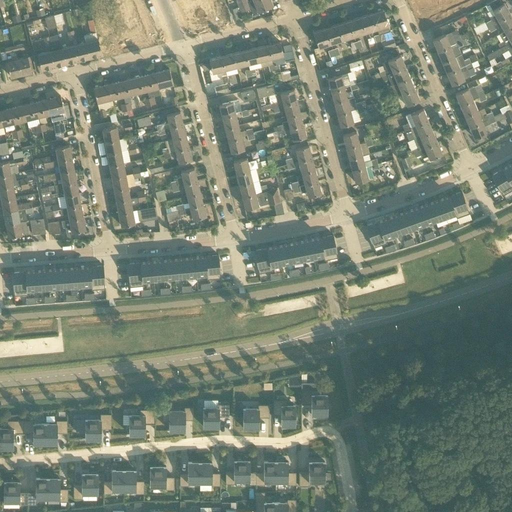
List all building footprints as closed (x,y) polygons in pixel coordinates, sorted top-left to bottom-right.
[(10,0),(15,16),(17,22),(21,21),(20,15),(15,0),(10,0)] [(131,0),(116,0),(114,1),(118,11),(133,5),(131,0)] [(197,0),(184,6),(188,17),(208,9),(204,0),(197,0)] [(253,0),(248,2),(250,8),(251,9),(253,14),(258,12),(273,5),(271,0),(253,0)] [(429,0),(415,0),(425,18),(436,13),(429,0)] [(443,0),(429,0),(436,13),(447,8),(443,0)] [(248,2),(239,6),(241,12),(250,8),(248,2)] [(491,19),(486,22),(488,27),(511,14),(504,3),(492,10),(495,15),(491,18),(491,19)] [(133,5),(118,11),(121,22),(137,16),(133,5)] [(242,17),(238,7),(233,10),(236,19),(242,17)] [(208,9),(188,17),(192,29),(212,21),(208,9)] [(372,13),(377,29),(379,35),(381,41),(381,43),(393,39),(390,31),(383,9),(372,13)] [(365,33),(377,29),(372,13),(360,17),(365,33)] [(511,27),(511,16),(511,14),(488,27),(491,31),(501,25),(505,31),(511,27)] [(45,18),(44,18),(45,18),(46,22),(47,29),(56,27),(56,25),(54,15),(45,18)] [(137,16),(121,22),(125,32),(141,26),(137,16)] [(354,37),(365,33),(360,17),(349,21),(354,37)] [(90,58),(102,55),(94,25),(93,19),(87,21),(91,34),(84,36),(86,42),(90,58)] [(342,40),(354,37),(349,21),(337,24),(342,40)] [(331,44),(342,40),(337,24),(326,28),(331,44)] [(141,26),(125,32),(129,42),(145,36),(141,26)] [(487,56),(511,41),(511,27),(505,31),(499,34),(503,41),(485,52),(487,56)] [(319,48),(331,44),(326,28),(314,32),(319,48)] [(472,31),(460,36),(462,41),(473,36),(472,31)] [(438,51),(462,41),(460,36),(454,38),(451,32),(433,40),(438,51)] [(62,48),(60,43),(52,45),(50,36),(46,37),(48,45),(50,51),(54,66),(66,64),(62,48)] [(384,50),(396,46),(393,39),(381,43),(384,50)] [(461,54),(458,47),(464,45),(462,41),(438,51),(442,62),(461,54)] [(511,41),(487,56),(489,61),(508,50),(511,56),(511,55),(511,41)] [(86,42),(78,44),(74,45),(78,61),(90,58),(86,42)] [(273,64),(274,69),(279,68),(278,63),(285,61),(284,55),(280,42),(268,45),(272,58),(273,64)] [(16,51),(25,49),(23,44),(14,46),(16,51),(16,54),(17,54),(16,51)] [(78,61),(74,45),(62,48),(66,64),(78,61)] [(260,61),(272,58),(268,45),(257,48),(260,61)] [(12,55),(16,54),(14,46),(5,48),(6,54),(11,52),(12,55)] [(248,64),(260,61),(257,48),(245,51),(248,64)] [(54,66),(50,51),(46,52),(38,54),(41,69),(54,66)] [(237,67),(248,64),(245,51),(233,53),(237,67)] [(225,70),(237,67),(233,53),(221,56),(225,70)] [(17,59),(21,74),(32,72),(28,57),(27,54),(23,55),(23,58),(17,59)] [(469,58),(464,60),(461,54),(442,62),(447,73),(471,63),(469,58)] [(381,77),(406,66),(401,55),(388,60),(391,68),(380,72),(381,77)] [(213,73),(225,70),(221,56),(209,59),(213,73)] [(17,59),(13,60),(12,61),(11,58),(7,59),(7,62),(11,77),(21,74),(17,59)] [(351,71),(364,67),(362,61),(350,65),(351,71)] [(497,63),(494,65),(497,70),(504,66),(501,61),(500,61),(497,63)] [(470,77),(467,70),(473,68),(471,63),(447,73),(452,85),(470,77)] [(391,85),(410,77),(406,66),(381,77),(383,82),(389,79),(391,85)] [(170,69),(157,72),(161,87),(166,86),(173,84),(170,69)] [(289,70),(282,70),(282,79),(290,79),(289,70)] [(158,87),(161,87),(157,72),(144,75),(148,90),(158,87)] [(487,75),(490,81),(497,78),(494,72),(487,75)] [(350,80),(349,79),(348,73),(328,79),(331,91),(345,87),(350,86),(357,84),(355,79),(350,80)] [(135,93),(148,90),(144,75),(132,79),(135,93)] [(402,94),(415,89),(410,77),(391,85),(389,86),(390,87),(389,87),(392,93),(389,94),(391,99),(396,96),(396,97),(402,94)] [(129,95),(135,93),(132,79),(119,82),(123,96),(125,104),(124,104),(126,111),(132,109),(130,103),(131,102),(129,95)] [(112,99),(123,96),(119,82),(106,85),(110,99),(112,99)] [(259,98),(277,93),(274,83),(257,88),(259,98)] [(217,94),(229,91),(227,84),(215,87),(217,94)] [(97,102),(110,99),(106,85),(94,88),(97,102)] [(166,86),(161,87),(163,98),(169,97),(166,86)] [(334,102),(348,99),(345,87),(331,91),(334,102)] [(460,105),(473,100),(478,97),(484,95),(482,90),(477,92),(474,87),(469,89),(469,88),(455,93),(460,105)] [(284,105),(297,101),(294,89),(281,93),(284,105)] [(402,94),(407,105),(420,100),(415,89),(402,94)] [(253,100),(255,99),(253,90),(241,93),(243,102),(253,100)] [(66,118),(64,111),(61,96),(49,99),(52,114),(54,121),(66,118)] [(337,114),(351,110),(356,109),(355,104),(354,97),(348,99),(334,102),(337,114)] [(39,117),(52,114),(49,99),(36,102),(39,117)] [(465,116),(478,111),(473,100),(460,105),(465,116)] [(236,114),(233,101),(219,105),(222,117),(236,114)] [(287,116),(300,113),(297,101),(284,105),(287,116)] [(27,120),(39,117),(36,102),(24,105),(27,120)] [(272,108),(278,106),(277,102),(271,104),(262,106),(263,110),(272,108)] [(15,123),(27,120),(24,105),(11,108),(15,123)] [(0,113),(3,126),(15,123),(11,108),(0,110),(0,113)] [(404,130),(428,120),(423,109),(405,116),(408,123),(403,126),(404,130)] [(351,110),(337,114),(340,126),(354,123),(351,110)] [(470,127),(494,117),(492,113),(492,112),(480,117),(478,111),(465,116),(470,127)] [(180,112),(167,115),(170,127),(183,124),(180,112)] [(290,128),(304,125),(300,113),(287,116),(290,128)] [(225,129),(239,125),(236,114),(222,117),(225,129)] [(151,124),(149,116),(137,119),(139,127),(151,124)] [(484,126),(496,121),(494,117),(470,127),(475,139),(487,133),(484,126)] [(414,139),(433,131),(428,120),(404,130),(407,135),(412,133),(414,139)] [(56,132),(65,131),(64,123),(54,124),(56,132)] [(170,127),(173,139),(186,136),(183,124),(170,127)] [(228,140),(242,137),(239,125),(225,129),(228,140)] [(290,128),(292,135),(293,140),(307,137),(304,125),(290,128)] [(105,141),(119,138),(116,126),(103,129),(105,141)] [(414,152),(438,142),(433,131),(414,139),(417,146),(412,148),(414,152)] [(346,147),(360,144),(356,132),(343,135),(346,147)] [(186,136),(173,139),(176,151),(189,148),(186,136)] [(242,137),(228,140),(231,152),(245,149),(242,137)] [(108,153),(121,151),(119,138),(105,141),(108,153)] [(255,143),(257,150),(270,147),(269,143),(267,139),(257,141),(258,143),(255,143)] [(438,142),(414,152),(416,157),(421,155),(422,157),(428,154),(430,159),(443,154),(438,142)] [(0,155),(9,153),(7,143),(0,144),(0,155)] [(349,159),(363,155),(360,144),(346,147),(349,159)] [(58,160),(72,157),(69,145),(56,148),(58,160)] [(299,161),(312,158),(309,146),(296,149),(299,161)] [(189,148),(176,151),(179,163),(192,159),(189,148)] [(13,159),(24,157),(22,151),(12,153),(13,159)] [(110,165),(123,163),(121,151),(108,153),(110,165)] [(376,159),(364,162),(363,155),(349,159),(352,171),(366,167),(371,166),(377,163),(376,159)] [(407,157),(401,159),(404,168),(412,165),(409,156),(407,157)] [(61,172),(74,169),(72,157),(58,160),(50,161),(43,163),(44,168),(59,165),(61,172)] [(0,175),(15,173),(18,172),(17,165),(24,163),(23,158),(0,162),(0,175)] [(236,174),(250,170),(247,158),(233,161),(236,174)] [(302,173),(315,169),(312,158),(299,161),(302,173)] [(149,165),(151,173),(163,169),(161,162),(149,165)] [(112,177),(126,175),(123,163),(110,165),(112,177)] [(511,184),(511,163),(503,169),(511,184)] [(366,167),(352,171),(355,183),(369,179),(366,167)] [(184,184),(198,180),(195,168),(181,172),(182,177),(176,178),(177,181),(171,182),(172,187),(178,185),(184,184)] [(54,185),(76,181),(74,169),(61,172),(42,175),(44,182),(53,180),(54,185)] [(305,184),(318,181),(315,169),(302,173),(305,184)] [(511,184),(503,169),(491,176),(503,196),(511,190),(511,184)] [(35,177),(34,170),(26,171),(28,179),(35,177)] [(239,185),(253,182),(250,170),(236,174),(239,185)] [(0,175),(0,188),(13,186),(21,184),(28,183),(27,178),(20,179),(20,180),(16,180),(15,173),(0,175)] [(115,190),(128,187),(126,175),(112,177),(115,190)] [(198,180),(184,184),(185,189),(187,196),(201,192),(198,180)] [(65,196),(79,193),(76,181),(54,185),(48,186),(40,188),(41,193),(55,190),(55,192),(64,191),(65,196)] [(299,186),(293,188),(295,193),(301,191),(301,193),(307,191),(308,197),(322,193),(318,181),(305,184),(305,185),(299,186)] [(242,197),(256,193),(253,182),(239,185),(242,197)] [(0,188),(0,189),(2,200),(15,198),(13,186),(0,188)] [(117,202),(130,199),(128,187),(115,190),(117,202)] [(256,193),(242,197),(245,209),(259,206),(259,205),(268,202),(269,205),(281,202),(277,188),(267,191),(261,192),(256,193)] [(291,189),(283,191),(286,201),(294,199),(291,189)] [(163,190),(156,192),(159,202),(166,200),(163,190)] [(201,192),(187,196),(190,207),(204,204),(201,192)] [(462,192),(449,196),(456,214),(457,218),(470,213),(462,192)] [(68,207),(81,205),(79,193),(65,196),(62,196),(57,197),(58,204),(60,209),(68,207)] [(445,218),(456,214),(449,196),(439,200),(445,218)] [(31,202),(17,205),(15,198),(2,200),(4,212),(18,210),(17,209),(25,208),(32,207),(31,202)] [(119,214),(133,211),(131,205),(138,203),(137,198),(130,199),(117,202),(119,214)] [(445,218),(439,200),(429,204),(435,221),(445,218)] [(178,210),(167,213),(169,221),(181,218),(180,215),(185,214),(186,215),(192,214),(193,219),(207,216),(204,204),(190,207),(184,209),(178,210)] [(419,207),(425,225),(435,221),(429,204),(419,207)] [(68,207),(60,209),(61,215),(69,214),(70,219),(83,217),(81,205),(68,207)] [(138,210),(140,222),(158,218),(156,206),(138,210)] [(425,225),(419,207),(409,211),(415,229),(425,225)] [(6,224),(20,221),(18,210),(4,212),(6,224)] [(133,211),(119,214),(122,226),(135,223),(133,211)] [(398,215),(405,232),(415,229),(409,211),(398,215)] [(398,215),(389,218),(395,236),(405,232),(398,215)] [(72,232),(86,230),(83,217),(70,219),(61,220),(62,227),(65,227),(67,238),(73,237),(72,232)] [(395,236),(389,218),(378,222),(385,240),(395,236)] [(30,220),(33,234),(46,233),(45,228),(44,219),(30,220)] [(28,233),(26,224),(26,221),(20,222),(20,221),(6,224),(9,237),(28,233)] [(49,233),(60,233),(59,221),(48,223),(49,233)] [(385,240),(378,222),(366,226),(373,248),(386,244),(385,240)] [(325,256),(324,256),(325,260),(339,258),(334,235),(321,238),(325,256)] [(310,240),(313,258),(324,256),(325,256),(321,238),(310,240)] [(300,242),(303,260),(313,258),(310,240),(300,242)] [(289,244),(293,262),(303,260),(300,242),(289,244)] [(279,246),(282,264),(293,262),(289,244),(279,246)] [(279,246),(268,248),(271,267),(272,267),(282,264),(279,246)] [(273,271),(272,267),(271,267),(268,248),(255,251),(259,274),(273,271)] [(208,275),(207,275),(208,279),(221,278),(219,255),(206,256),(208,275)] [(206,256),(195,257),(197,276),(207,275),(208,275),(206,256)] [(184,258),(186,277),(197,276),(195,257),(184,258)] [(175,278),(186,277),(184,258),(173,259),(175,278)] [(165,279),(175,278),(173,259),(163,260),(165,279)] [(152,261),(154,280),(165,279),(163,260),(152,261)] [(152,261),(142,262),(143,281),(144,281),(154,280),(152,261)] [(144,286),(144,281),(143,281),(142,262),(128,264),(130,287),(144,286)] [(105,265),(91,267),(93,286),(92,286),(92,290),(106,289),(105,265)] [(80,267),(69,268),(71,287),(81,287),(80,267)] [(81,287),(92,286),(93,286),(91,267),(80,267),(81,287)] [(71,287),(69,268),(58,269),(60,288),(71,287)] [(48,270),(49,289),(60,288),(58,269),(48,270)] [(49,289),(48,270),(37,271),(39,290),(49,289)] [(29,294),(28,290),(26,271),(13,273),(14,296),(29,294)] [(28,290),(39,290),(37,271),(26,271),(28,290)] [(311,404),(311,415),(327,415),(327,394),(318,394),(318,390),(301,390),(301,404),(311,404)] [(273,415),(281,415),(281,425),(295,425),(295,405),(287,405),(287,400),(273,400),(273,415)] [(203,407),(203,427),(219,427),(219,416),(229,416),(229,404),(218,404),(218,407),(203,407)] [(258,408),(243,408),(243,428),(259,428),(259,417),(269,417),(269,405),(258,405),(258,408)] [(185,430),(185,420),(193,420),(193,407),(185,407),(185,410),(169,410),(169,430),(185,430)] [(155,409),(139,409),(139,414),(129,414),(129,435),(145,435),(145,424),(155,424),(155,409)] [(111,414),(101,414),(101,419),(85,419),(85,439),(101,439),(101,428),(111,429),(111,414)] [(23,433),(23,420),(8,420),(8,428),(0,428),(0,448),(13,448),(13,433),(23,433)] [(33,444),(45,444),(45,424),(34,424),(34,420),(23,420),(23,433),(33,433),(33,444)] [(57,424),(45,424),(45,444),(57,444),(57,433),(67,433),(67,420),(57,420),(57,424)] [(235,481),(250,481),(250,460),(234,460),(234,471),(226,471),(226,484),(235,484),(235,481)] [(188,462),(188,473),(180,473),(180,486),(189,486),(189,482),(200,482),(200,462),(188,462)] [(220,473),(212,473),(212,462),(200,462),(200,482),(211,482),(211,486),(220,486),(220,473)] [(256,472),(256,485),(276,485),(276,462),(264,462),(264,472),(256,472)] [(296,485),(296,472),(288,472),(288,462),(276,462),(276,485),(296,485)] [(299,472),(299,486),(310,486),(310,482),(325,482),(325,462),(309,462),(309,472),(299,472)] [(166,466),(150,466),(150,486),(165,486),(165,489),(174,489),(174,477),(166,477),(166,466)] [(112,470),(112,481),(104,481),(104,493),(113,493),(113,490),(124,490),(123,470),(112,470)] [(144,493),(144,481),(135,481),(135,470),(123,470),(124,490),(135,490),(135,493),(144,493)] [(82,473),(82,484),(74,484),(74,499),(83,499),(83,493),(98,493),(98,473),(82,473)] [(37,498),(48,498),(48,478),(36,478),(36,492),(28,492),(28,505),(37,505),(37,498)] [(59,501),(68,501),(68,489),(60,489),(60,478),(48,478),(48,498),(59,498),(59,501)] [(4,481),(4,502),(19,502),(19,505),(28,505),(28,492),(20,492),(20,481),(4,481)] [(264,511),(263,511),(276,511),(276,502),(265,502),(265,492),(256,492),(256,511),(264,511)] [(276,511),(288,511),(296,511),(296,499),(287,499),(287,502),(276,502),(276,511)]
